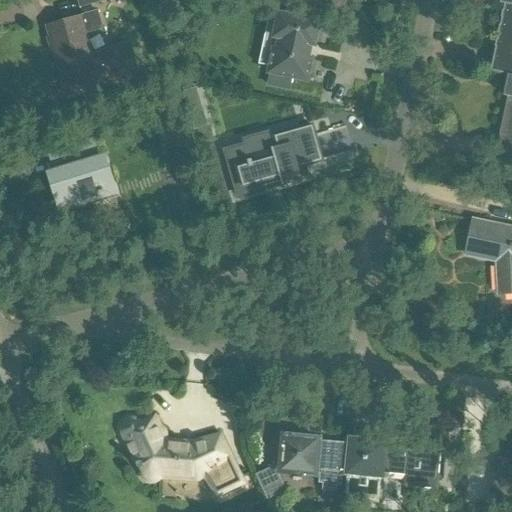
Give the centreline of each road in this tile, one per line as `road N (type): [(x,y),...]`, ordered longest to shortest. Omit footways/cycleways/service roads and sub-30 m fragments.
road 1 (residential): [(68,324),(380,233)]
road 2 (residential): [(353,366),(68,324)]
road 3 (residential): [(380,233),(428,0)]
road 4 (unclassified): [(66,511),(0,337)]
road 5 (residential): [(511,390),(353,366)]
road 6 (residential): [(353,366),(380,233)]
